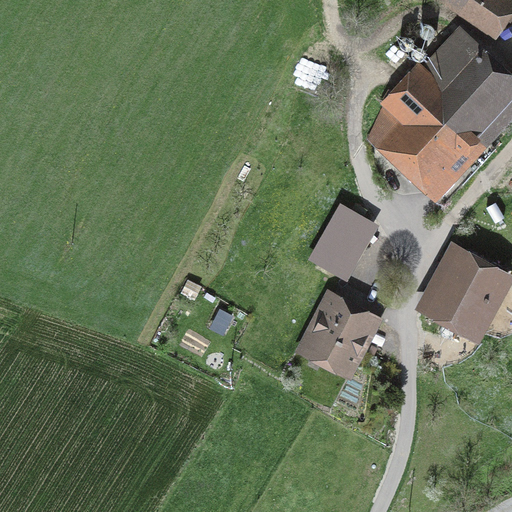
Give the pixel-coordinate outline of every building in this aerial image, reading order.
[(511,0),(451,0),(475,16),(473,19),(492,32),(511,0)] [(400,48),(366,85),(384,101),(374,125),(431,178),(511,91),(511,81),(460,32),(424,70),(400,48)] [(339,203),(309,261),(349,282),(379,224),(339,203)] [(427,308),(471,332),(502,275),(459,251),(427,308)] [(330,299),(305,348),(347,370),(373,321),(330,299)]
